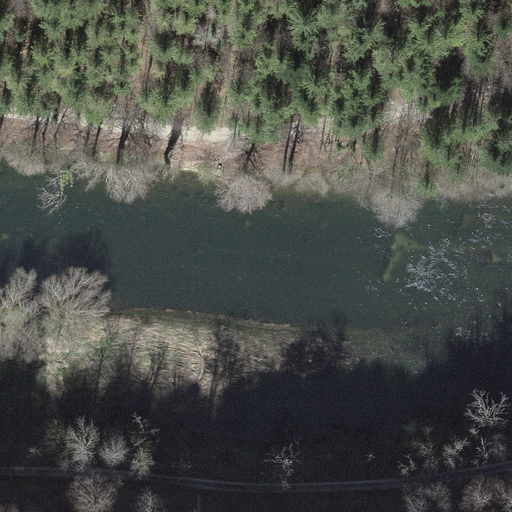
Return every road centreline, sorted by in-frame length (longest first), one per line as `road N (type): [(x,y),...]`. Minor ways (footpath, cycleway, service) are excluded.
road 1 (track): [(511,82),(364,117),(201,134),(0,109)]
road 2 (track): [(0,468),(328,484),(511,461)]
